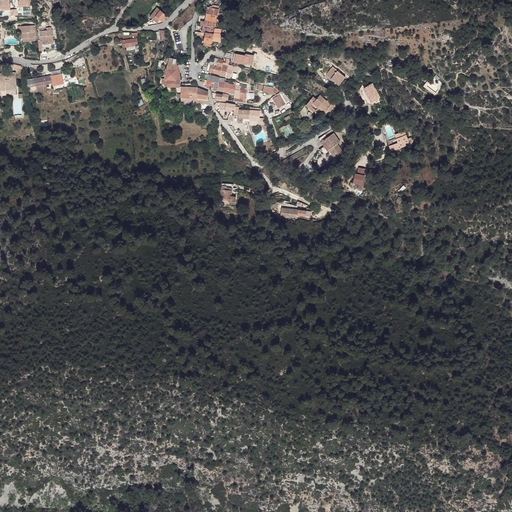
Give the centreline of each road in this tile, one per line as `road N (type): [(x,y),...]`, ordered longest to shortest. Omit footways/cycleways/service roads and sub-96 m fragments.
road 1 (residential): [(191,64),(255,166),(362,110),(354,94)]
road 2 (residential): [(0,59),(50,61),(112,29),(157,27)]
